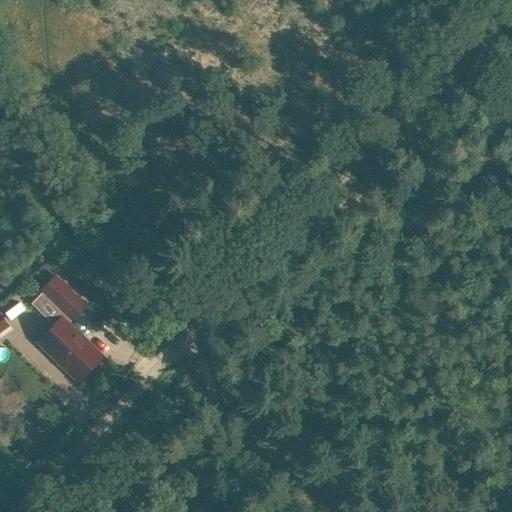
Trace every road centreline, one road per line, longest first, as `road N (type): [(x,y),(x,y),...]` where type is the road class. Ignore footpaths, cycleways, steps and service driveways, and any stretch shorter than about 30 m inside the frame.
road 1 (track): [(499,0),(185,344)]
road 2 (track): [(185,344),(141,337),(127,305),(0,143)]
road 3 (track): [(185,344),(360,511)]
road 4 (track): [(185,344),(19,511)]
